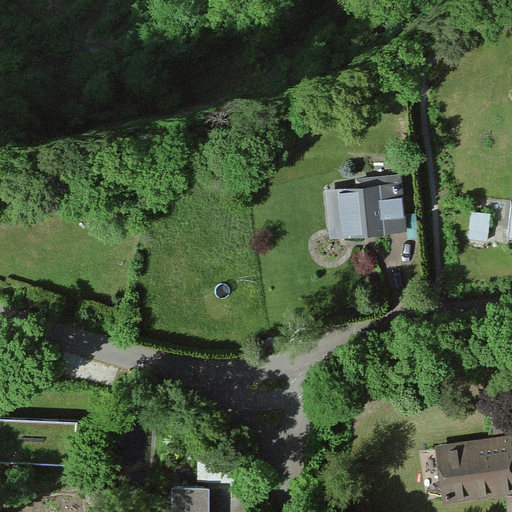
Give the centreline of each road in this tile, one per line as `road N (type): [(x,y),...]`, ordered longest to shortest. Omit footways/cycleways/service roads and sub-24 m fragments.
road 1 (residential): [(197,371),(0,317)]
road 2 (residential): [(511,307),(421,314),(327,355)]
road 3 (residential): [(197,371),(234,393),(281,397),(327,355)]
road 4 (residential): [(327,355),(252,371),(197,371)]
road 5 (residential): [(197,371),(282,460)]
